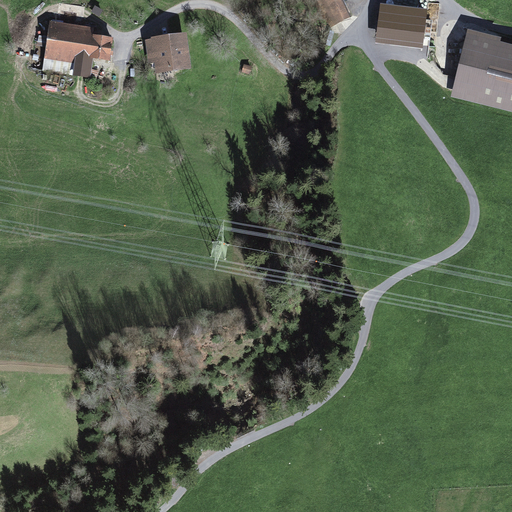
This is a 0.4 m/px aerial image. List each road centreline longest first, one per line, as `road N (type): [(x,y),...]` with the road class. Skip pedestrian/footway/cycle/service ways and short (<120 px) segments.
road 1 (track): [(354,32),(474,197),(473,228),(453,251),(369,301),(358,353),(337,388),(242,442),(161,511)]
road 2 (track): [(374,0),(354,32),(311,72),(281,68),(233,16)]
road 3 (track): [(233,16),(198,2),(124,40)]
